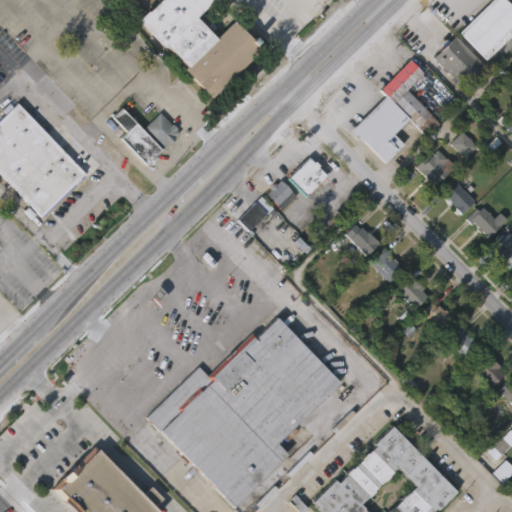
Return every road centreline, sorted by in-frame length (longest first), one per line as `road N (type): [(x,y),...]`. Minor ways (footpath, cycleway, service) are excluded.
road 1 (primary): [(279,90),(27,331)]
road 2 (residential): [(295,104),(511,322)]
road 3 (primary): [(0,398),(167,232)]
road 4 (primary): [(167,232),(295,104)]
road 5 (primary): [(295,104),(392,5)]
road 6 (primary): [(367,0),(279,90)]
